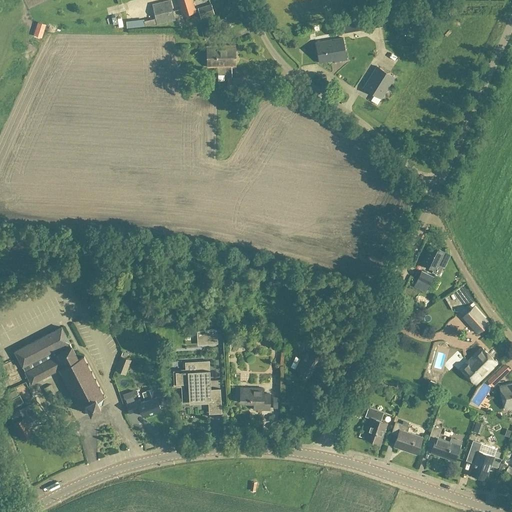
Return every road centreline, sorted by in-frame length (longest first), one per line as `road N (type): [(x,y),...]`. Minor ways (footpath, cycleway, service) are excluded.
road 1 (unclassified): [(27,511),(159,459),(217,451),(324,458)]
road 2 (residential): [(434,192),(386,144),(277,61),(242,0)]
road 3 (residential): [(324,458),(335,406),(427,209)]
road 4 (residential): [(434,192),(511,21)]
road 5 (unclassified): [(324,458),(492,511)]
road 6 (residential): [(511,338),(427,209)]
